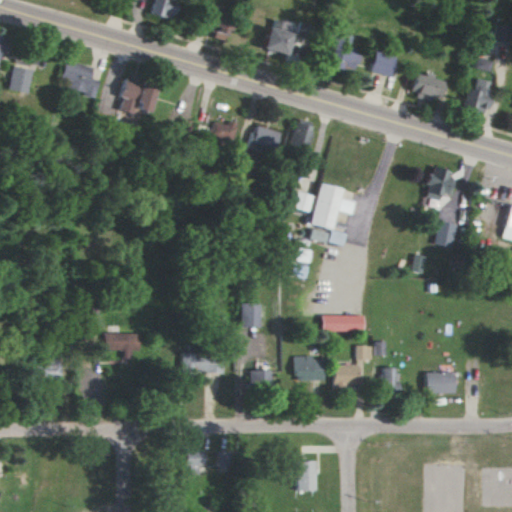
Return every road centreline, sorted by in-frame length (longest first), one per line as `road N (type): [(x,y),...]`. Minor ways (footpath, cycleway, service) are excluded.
road 1 (secondary): [(511,159),(0,7)]
road 2 (residential): [(0,432),(511,427)]
